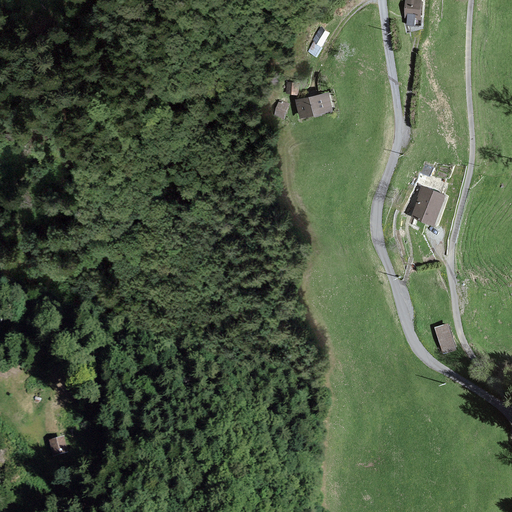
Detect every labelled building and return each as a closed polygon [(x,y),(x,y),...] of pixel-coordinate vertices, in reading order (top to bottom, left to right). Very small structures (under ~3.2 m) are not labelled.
[(424,0),(406,0),(406,17),(409,17),(409,23),(418,23),(418,18),(424,18),(424,0)] [(308,49),(319,54),(332,29),(322,24),(308,49)] [(287,81),(287,94),(300,95),(301,82),(287,81)] [(331,94),(300,101),(303,118),(335,110),(331,94)] [(281,99),(275,114),(285,119),(292,103),(281,99)] [(436,168),(425,163),(417,182),(423,185),(442,191),(447,180),(432,176),(436,168)] [(423,185),(413,216),(438,224),(449,193),(442,191),(423,185)] [(450,322),(436,326),(445,353),(459,349),(450,322)] [(67,453),(63,439),(50,442),(54,456),(67,453)]
